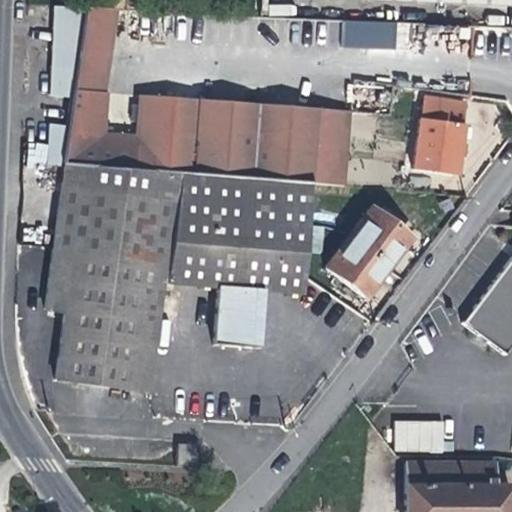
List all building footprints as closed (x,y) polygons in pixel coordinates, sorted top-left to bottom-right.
[(73,93),(73,89),(85,9),(50,8),(48,71),(47,91),(73,93)] [(118,9),(85,9),(63,164),(176,173),(191,174),(197,99),(137,92),(138,133),(100,127),(118,9)] [(342,20),(342,46),(395,47),(396,21),(342,20)] [(455,38),(475,39),(476,26),(456,25),(455,38)] [(511,27),(476,26),(475,39),(508,40),(508,37),(511,37),(511,27)] [(409,169),(454,175),(458,141),(463,103),(423,98),(421,118),(416,117),(409,169)] [(197,99),(191,174),(310,183),(343,185),(349,111),(197,99)] [(62,164),(68,122),(45,121),(43,164),(62,164)] [(147,391),(162,282),(176,173),(63,164),(43,308),(52,310),(62,311),(53,378),(147,391)] [(191,174),(176,173),(162,282),(213,287),(260,291),(286,293),(302,294),(310,183),(191,174)] [(407,238),(403,235),(372,212),(367,208),(347,239),(388,268),(397,254),(407,238)] [(388,268),(347,239),(323,267),(341,278),(331,291),(346,306),(358,292),(364,297),(375,284),(388,268)] [(511,342),(511,251),(488,284),(459,322),(503,354),(511,342)] [(257,334),(260,291),(213,287),(208,346),(222,347),(256,349),(257,334)] [(394,419),(394,451),(443,452),(444,420),(394,419)] [(177,447),(181,463),(197,458),(192,442),(177,447)] [(507,511),(508,485),(492,485),(492,463),(403,463),(403,493),(402,511),(507,511)]
